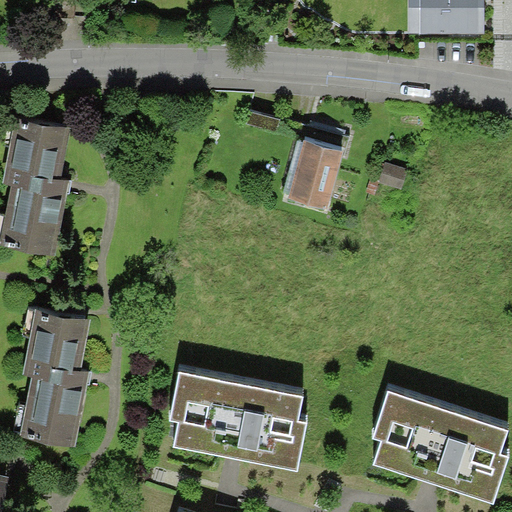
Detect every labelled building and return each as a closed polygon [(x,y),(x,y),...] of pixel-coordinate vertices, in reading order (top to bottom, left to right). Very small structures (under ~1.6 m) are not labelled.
[(74,0),(42,0),(40,16),(73,20),(74,0)] [(406,0),(407,34),(485,35),(485,0),(406,0)] [(348,136),(254,111),(251,125),(298,137),(283,193),(330,205),(348,136)] [(63,123),(11,114),(0,177),(9,178),(0,228),(0,238),(58,249),(70,177),(54,174),(63,123)] [(408,169),(382,161),(376,181),(401,188),(408,169)] [(83,314),(26,304),(15,366),(25,368),(15,429),(77,440),(89,369),(74,367),(83,314)] [(305,387),(177,364),(168,412),(178,414),(173,439),(300,462),(309,413),(300,411),(305,387)] [(509,422),(385,382),(370,429),(380,433),(373,455),(495,495),(511,447),(502,444),(509,422)] [(0,510),(8,469),(0,467),(0,510)] [(203,511),(178,503),(174,511),(203,511)]
